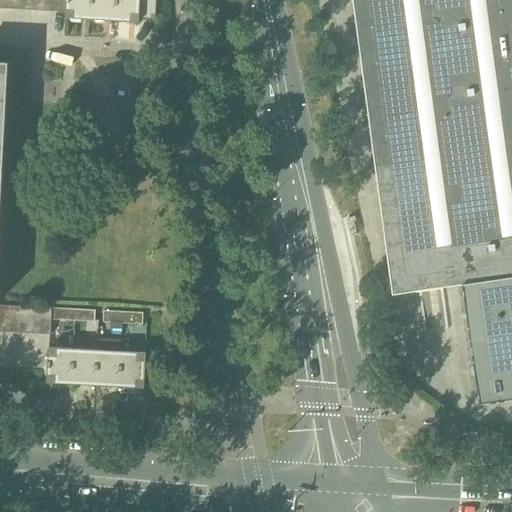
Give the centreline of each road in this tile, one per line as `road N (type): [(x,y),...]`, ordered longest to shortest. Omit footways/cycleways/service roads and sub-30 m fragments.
road 1 (secondary): [(379,489),(274,0)]
road 2 (secondary): [(257,0),(334,487)]
road 3 (secondary): [(334,487),(0,468)]
road 4 (residential): [(165,48),(0,41)]
road 5 (secondary): [(511,495),(379,489)]
